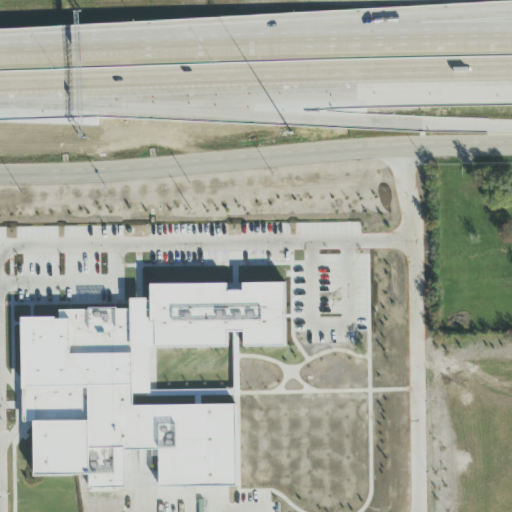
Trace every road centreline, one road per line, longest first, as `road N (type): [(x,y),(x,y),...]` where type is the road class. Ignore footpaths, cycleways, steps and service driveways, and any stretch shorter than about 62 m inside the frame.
road 1 (motorway): [(0,93),(511,128)]
road 2 (primary): [(0,177),(511,150)]
road 3 (motorway): [(511,44),(0,61)]
road 4 (motorway): [(0,87),(511,70)]
road 5 (motorway): [(511,21),(64,59)]
road 6 (motorway): [(122,102),(511,95)]
